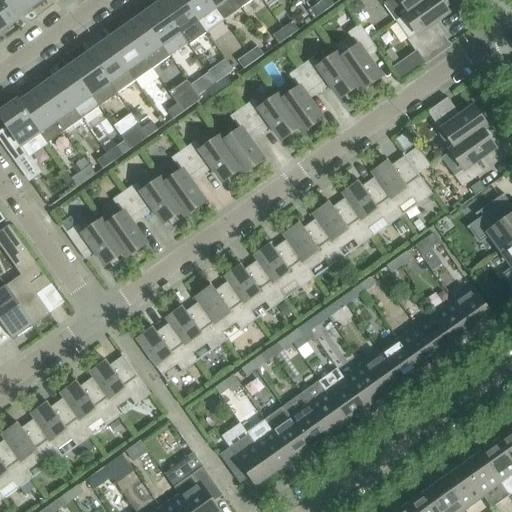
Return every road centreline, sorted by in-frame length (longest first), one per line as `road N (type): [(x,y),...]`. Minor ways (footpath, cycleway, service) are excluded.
road 1 (residential): [(97,316),(507,29)]
road 2 (residential): [(306,511),(511,365)]
road 3 (residential): [(97,316),(0,182)]
road 4 (residential): [(0,75),(105,0)]
road 5 (residential): [(0,387),(97,316)]
